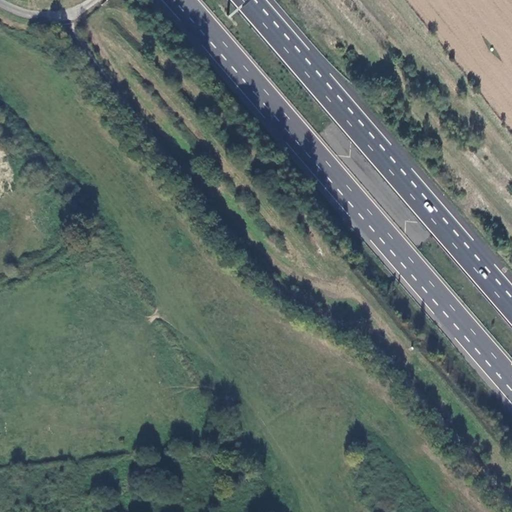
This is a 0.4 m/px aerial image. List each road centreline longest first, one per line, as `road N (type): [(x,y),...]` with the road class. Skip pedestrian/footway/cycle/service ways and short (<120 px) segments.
road 1 (trunk): [(180,0),(511,380)]
road 2 (trunk): [(511,312),(240,0)]
road 3 (track): [(140,325),(167,314),(215,357),(318,511)]
